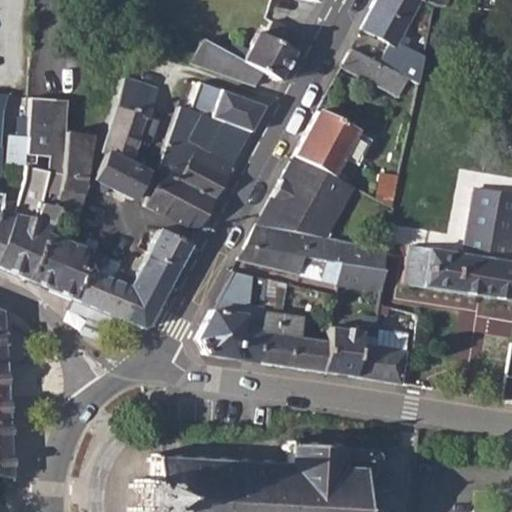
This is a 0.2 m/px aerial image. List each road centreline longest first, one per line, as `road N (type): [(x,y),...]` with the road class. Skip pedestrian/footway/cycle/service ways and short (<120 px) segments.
road 1 (residential): [(156,349),(353,0)]
road 2 (residential): [(156,349),(215,375),(511,422)]
road 3 (residential): [(0,286),(43,305),(100,395)]
road 4 (residential): [(100,395),(69,425),(55,458),(52,511)]
